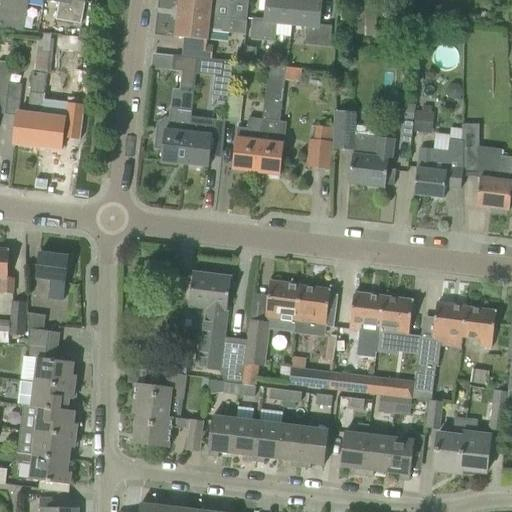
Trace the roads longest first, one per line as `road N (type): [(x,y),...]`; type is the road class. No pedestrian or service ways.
road 1 (unclassified): [(511,269),(109,219)]
road 2 (residential): [(105,469),(442,509)]
road 3 (residential): [(105,469),(109,219)]
road 4 (residential): [(109,219),(139,0)]
